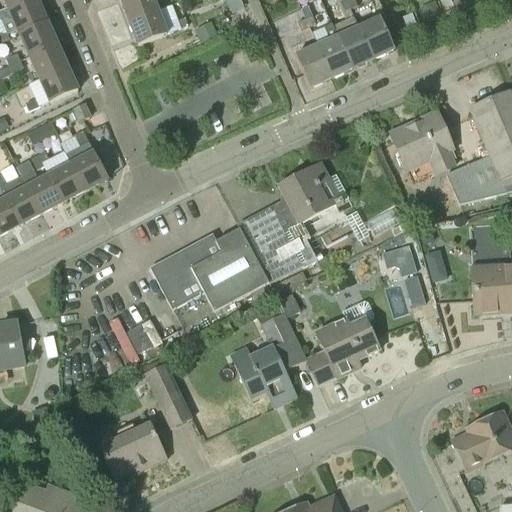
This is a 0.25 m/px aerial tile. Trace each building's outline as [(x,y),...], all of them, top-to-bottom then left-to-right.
[(2,25),(11,22),(18,38),(46,25),(35,0),(33,0),(7,11),(0,14),(0,22),(2,25)] [(1,0),(7,11),(33,0),(1,0)] [(119,0),(128,23),(157,12),(152,0),(119,0)] [(352,0),(351,0),(345,3),(349,9),(356,6),(352,0)] [(460,6),(457,0),(449,0),(453,9),(460,6)] [(342,12),(349,9),(345,3),(339,6),(342,12)] [(434,3),(419,10),(423,20),(438,14),(434,3)] [(312,18),(307,9),(301,12),(305,21),(312,18)] [(137,48),(166,37),(161,24),(157,12),(128,23),(137,48)] [(402,21),(406,31),(416,27),(411,16),(402,21)] [(315,25),(312,18),(305,21),(304,22),(308,29),(315,25)] [(373,63),(357,29),(353,19),(333,28),(332,26),(331,26),(352,72),(373,63)] [(357,29),(373,63),(394,53),(379,19),(357,29)] [(188,29),(184,20),(173,24),(176,33),(188,29)] [(298,25),(301,32),(308,29),(304,22),(298,25)] [(210,24),(194,32),(202,47),(217,40),(210,24)] [(28,60),(56,48),(46,25),(18,38),(28,60)] [(331,81),(352,72),(331,26),(323,30),(328,42),(316,47),(331,81)] [(7,37),(6,35),(0,35),(0,41),(1,44),(8,40),(7,37)] [(309,90),(331,81),(316,47),(294,57),(309,90)] [(38,82),(66,69),(56,48),(28,60),(38,82)] [(9,69),(20,64),(17,56),(5,61),(9,69)] [(12,76),(24,71),(20,64),(9,69),(12,76)] [(66,69),(38,82),(48,105),(49,106),(77,94),(66,69)] [(511,97),(510,93),(470,110),(490,158),(446,177),(459,206),(511,193),(511,97)] [(28,114),(40,109),(36,102),(25,107),(28,114)] [(79,125),(89,120),(83,107),(72,112),(79,125)] [(73,115),(68,118),(71,124),(76,121),(73,115)] [(3,120),(0,121),(0,136),(9,132),(3,120)] [(452,152),(438,120),(424,127),(422,123),(391,137),(403,165),(418,159),(421,165),(431,161),(437,176),(454,169),(447,154),(452,152)] [(33,148),(40,144),(34,133),(27,136),(33,148)] [(70,167),(84,194),(107,182),(82,134),(74,139),(79,149),(65,157),(70,167)] [(44,170),(51,166),(49,162),(44,154),(37,158),(44,170)] [(36,173),(44,170),(37,158),(30,162),(36,173)] [(62,205),(48,178),(38,183),(28,163),(15,170),(21,180),(40,217),(62,205)] [(62,205),(84,194),(70,167),(48,178),(62,205)] [(271,211),(238,229),(239,232),(268,286),(269,287),(316,262),(306,242),(310,240),(302,226),(329,211),(330,211),(349,201),(336,177),(328,181),(320,167),(278,189),(298,227),(284,235),(271,211)] [(40,217),(21,180),(6,188),(0,177),(0,193),(4,201),(18,228),(40,217)] [(0,237),(18,228),(4,201),(0,203),(0,237)] [(398,228),(390,233),(394,240),(402,235),(398,228)] [(268,286),(239,232),(216,244),(212,237),(149,271),(182,332),(268,286)] [(440,236),(430,232),(426,241),(435,245),(440,236)] [(407,248),(394,252),(398,264),(411,260),(407,248)] [(431,261),(437,283),(450,280),(445,257),(431,261)] [(475,318),(497,316),(496,308),(511,306),(511,268),(471,272),(475,318)] [(302,273),(271,289),(275,296),(306,280),(302,273)] [(294,302),(280,308),(285,321),(300,314),(294,302)] [(337,382),(352,374),(349,367),(379,353),(366,324),(372,321),(373,317),(368,305),(364,304),(342,314),(345,322),(315,336),(337,382)] [(306,363),(285,321),(280,308),(261,317),(265,325),(261,327),(271,349),(233,367),(250,404),(275,392),(282,407),(297,400),(284,374),(306,363)] [(138,348),(143,358),(166,348),(155,323),(121,339),(127,353),(138,348)] [(0,373),(24,369),(16,326),(0,328),(0,373)] [(170,432),(192,421),(166,367),(144,378),(170,432)] [(48,408),(32,413),(36,427),(51,422),(48,408)] [(466,473),(511,450),(511,437),(501,414),(466,430),(469,435),(452,443),(466,473)] [(166,462),(149,426),(113,443),(107,432),(93,438),(114,483),(137,472),(139,475),(166,462)] [(51,499),(24,489),(15,511),(80,511),(66,506),(68,501),(52,495),(51,499)] [(340,511),(334,497),(307,510),(306,506),(292,511),(340,511)]
